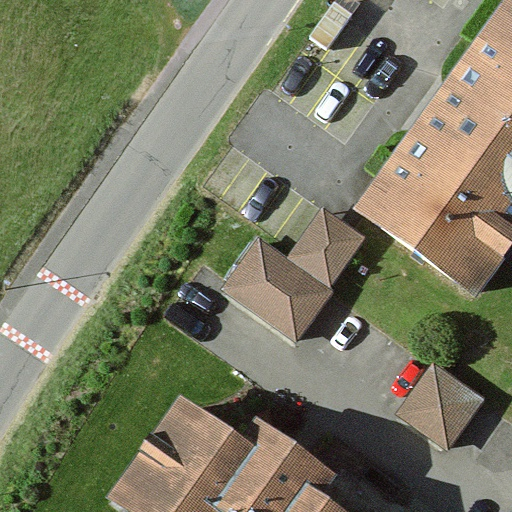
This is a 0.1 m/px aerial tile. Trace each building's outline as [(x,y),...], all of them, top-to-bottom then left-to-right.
[(511,285),(511,22),(371,214),(497,306),(511,285)] [(296,263),(340,292),(372,242),(328,214),(296,263)] [(340,292),(296,263),(263,242),(228,296),(305,345),(340,292)] [(489,401),(439,365),(400,418),(451,454),(489,401)] [(264,442),(199,397),(126,502),(140,511),(362,511),(340,497),(356,474),(279,421),(264,442)]
